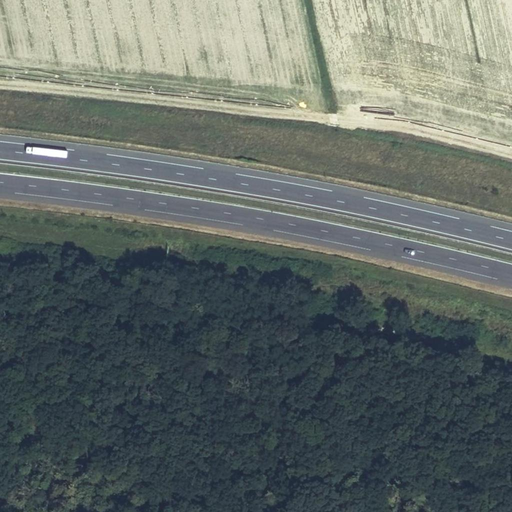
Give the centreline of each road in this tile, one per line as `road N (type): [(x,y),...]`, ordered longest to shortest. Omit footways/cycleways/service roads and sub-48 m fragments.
road 1 (motorway): [(0,182),(207,208),(511,274)]
road 2 (motorway): [(511,240),(252,185),(0,150)]
